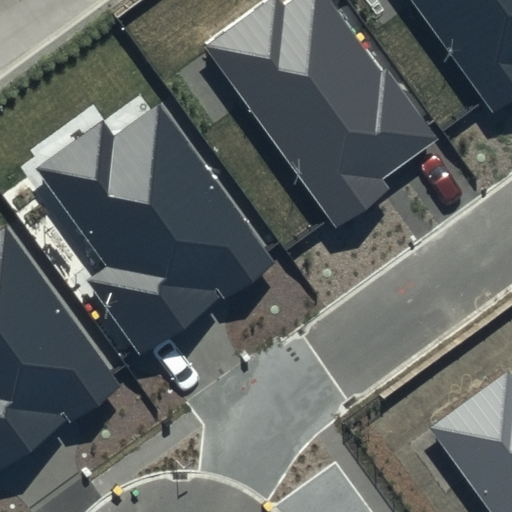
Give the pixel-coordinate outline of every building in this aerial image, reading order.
[(381,72),(329,0),(292,0),(287,4),(284,0),(264,0),(204,43),(335,227),(389,188),(381,178),(436,139),(386,69),(381,72)] [(511,0),(406,0),(490,117),(511,101),(511,0)] [(268,262),(157,107),(115,138),(102,120),(35,168),(105,267),(88,280),(140,353),(268,262)] [(0,468),(118,384),(7,228),(0,233),(0,468)] [(511,511),(511,376),(508,371),(429,428),(489,511),(511,511)]
